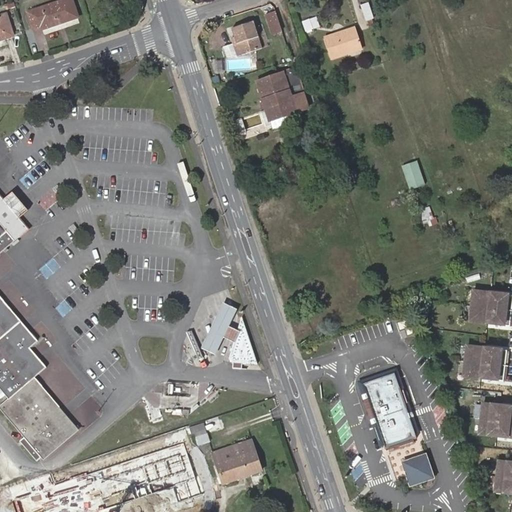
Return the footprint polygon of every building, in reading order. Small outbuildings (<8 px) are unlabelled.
[(78,17),(71,0),(65,0),(28,13),(34,28),(41,26),(42,29),(78,17)] [(369,0),(362,2),(368,18),(374,16),(369,0)] [(272,35),(281,32),(276,14),(266,17),(272,35)] [(0,39),(12,36),(5,15),(0,16),(0,39)] [(254,22),(231,29),(234,38),(231,38),(233,45),(237,56),(262,48),(254,22)] [(355,27),(324,38),(332,59),(363,49),(355,27)] [(237,56),(233,45),(224,48),(227,57),(237,56)] [(289,71),(257,82),(270,122),(309,109),(298,75),(289,71)] [(511,126),(489,127),(489,147),(511,147),(511,126)] [(468,129),(460,131),(463,139),(470,137),(468,129)] [(425,184),(418,160),(403,166),(411,189),(425,184)] [(28,229),(0,195),(0,253),(21,235),(28,229)] [(433,218),(430,207),(419,211),(423,221),(433,218)] [(274,263),(281,288),(310,280),(296,233),(273,240),(279,261),(274,263)] [(53,258),(46,264),(53,271),(60,266),(53,258)] [(511,295),(491,293),(475,291),(471,321),(487,323),(510,326),(511,308),(511,295)] [(0,309),(22,335),(14,342),(35,367),(24,377),(73,435),(78,431),(34,379),(46,368),(30,349),(37,342),(0,297),(0,309)] [(234,343),(238,332),(228,328),(236,310),(222,304),(201,349),(214,355),(222,337),(234,343)] [(0,389),(8,399),(0,406),(0,409),(24,438),(19,442),(36,463),(41,458),(43,460),(73,435),(24,377),(35,367),(14,342),(22,335),(0,309),(0,389)] [(256,364),(242,318),(238,332),(234,343),(229,360),(232,363),(256,364)] [(406,336),(407,336),(414,334),(408,319),(404,320),(394,324),(397,332),(404,330),(406,336)] [(184,333),(191,360),(196,359),(189,331),(184,333)] [(485,348),(468,346),(465,376),(481,378),(504,381),(507,351),(485,348)] [(418,436),(398,379),(396,380),(393,372),(365,382),(367,390),(365,391),(385,448),(418,436)] [(511,407),(500,406),(484,404),(481,434),(497,436),(511,437),(511,407)] [(172,432),(175,441),(206,431),(203,422),(172,432)] [(132,458),(145,495),(149,494),(153,508),(204,491),(188,440),(132,458)] [(261,471),(251,440),(212,453),(222,485),(261,471)] [(114,451),(116,458),(137,451),(135,444),(114,451)] [(427,455),(404,462),(412,485),(434,477),(427,455)] [(132,459),(95,474),(101,489),(138,473),(132,459)] [(511,462),(500,462),(496,492),(511,493),(511,462)]
